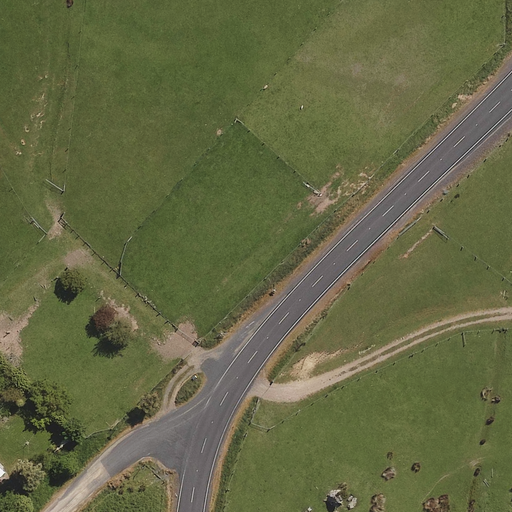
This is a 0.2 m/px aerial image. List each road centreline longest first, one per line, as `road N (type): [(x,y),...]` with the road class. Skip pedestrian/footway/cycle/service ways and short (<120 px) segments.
road 1 (tertiary): [(511,87),(296,305),(209,420)]
road 2 (unclassified): [(60,511),(137,443),(209,420)]
